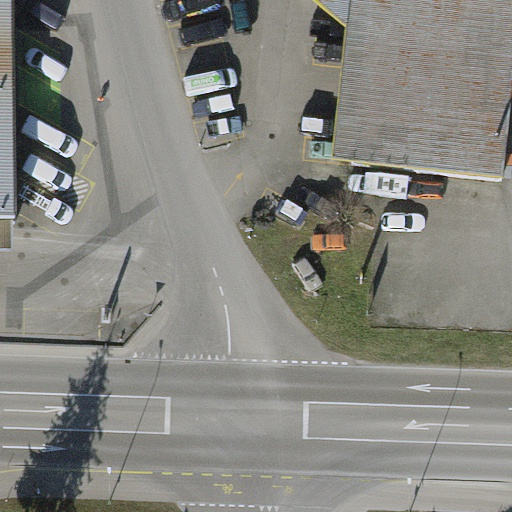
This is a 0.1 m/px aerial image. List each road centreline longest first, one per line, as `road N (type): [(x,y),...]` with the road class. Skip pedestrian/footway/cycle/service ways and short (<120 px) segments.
road 1 (unclassified): [(245,417),(230,309),(186,206),(142,0)]
road 2 (primary): [(245,417),(511,427)]
road 3 (primary): [(0,412),(245,417)]
